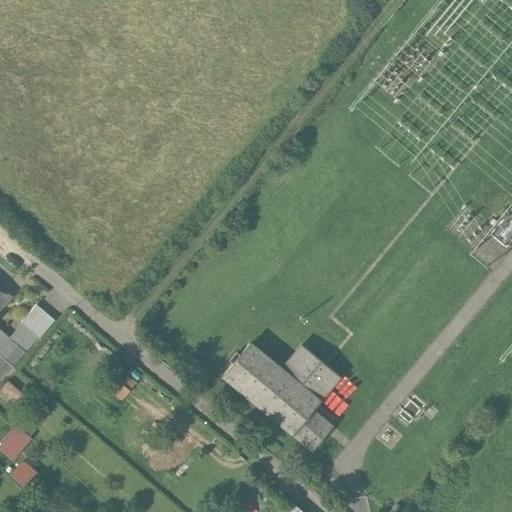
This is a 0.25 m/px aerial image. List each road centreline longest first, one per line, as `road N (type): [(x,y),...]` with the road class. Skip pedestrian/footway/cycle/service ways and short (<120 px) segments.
road 1 (track): [(121,336),(150,284),(391,0)]
road 2 (track): [(121,336),(0,226)]
